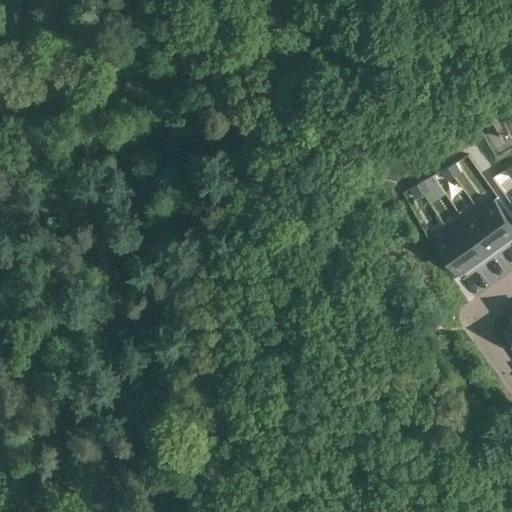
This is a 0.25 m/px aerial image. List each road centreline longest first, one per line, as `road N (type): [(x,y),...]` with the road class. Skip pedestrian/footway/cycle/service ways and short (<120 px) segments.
road 1 (track): [(289,53),(257,112),(221,396),(230,511)]
road 2 (track): [(0,85),(289,53)]
road 3 (unclassified): [(289,53),(511,24)]
